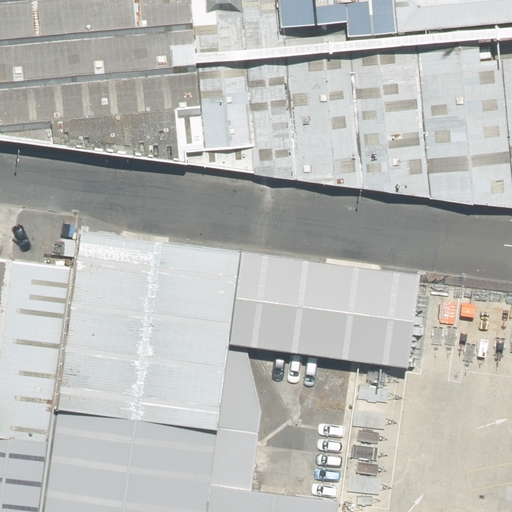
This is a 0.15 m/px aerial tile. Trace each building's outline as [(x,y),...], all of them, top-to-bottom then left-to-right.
[(0,0),(0,139),(205,166),(190,0),(0,0)] [(190,0),(205,166),(254,173),(239,0),(190,0)] [(239,0),(254,173),(511,207),(511,58),(480,61),(477,25),(346,36),(344,21),(279,28),(276,0),(239,0)] [(511,0),(276,0),(279,28),(344,21),(346,36),(477,25),(511,21),(511,0)] [(73,268),(55,410),(260,435),(262,411),(247,347),(229,345),(241,252),(78,232),(73,268)] [(422,275),(241,252),(229,345),(247,347),(410,368),(422,275)] [(0,342),(10,261),(0,259),(0,342)] [(73,268),(10,261),(0,342),(0,439),(51,444),(55,410),(73,268)] [(55,410),(51,444),(41,511),(206,511),(210,485),(252,490),(260,435),(55,410)] [(0,439),(0,511),(41,511),(51,444),(0,439)] [(338,511),(339,501),(252,490),(210,485),(206,511),(338,511)]
